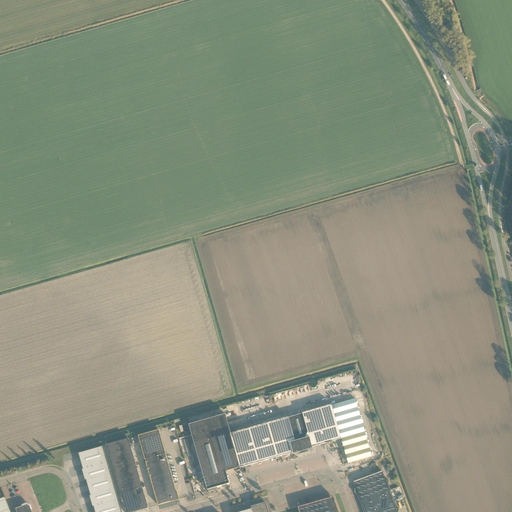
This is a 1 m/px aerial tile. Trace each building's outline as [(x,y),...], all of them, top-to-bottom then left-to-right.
[(372,456),(356,399),(332,406),(332,405),(230,434),(240,467),(298,451),(341,439),(348,463),(372,456)] [(176,491),(165,453),(159,430),(138,436),(158,505),(170,502),(171,502),(171,501),(179,499),(176,491),(177,491),(176,491)] [(216,438),(194,444),(207,490),(229,484),(216,438)] [(128,439),(107,445),(126,511),(135,511),(148,508),(128,439)] [(79,453),(83,469),(108,462),(104,449),(103,446),(79,453)] [(111,473),(108,462),(83,469),(82,469),(85,480),(87,480),(111,473)] [(397,511),(382,471),(373,475),(354,482),(364,511),(397,511)] [(87,480),(91,496),(115,489),(111,473),(87,480)] [(93,507),(94,506),(118,499),(115,489),(91,496),(90,496),(93,507)] [(338,511),(333,497),(331,498),(298,507),(299,511),(338,511)] [(0,499),(0,511),(8,511),(3,498),(0,499)] [(121,511),(118,499),(94,506),(95,511),(121,511)] [(249,510),(249,511),(268,511),(266,503),(260,504),(260,503),(257,504),(257,505),(252,507),(252,509),(249,510)]
